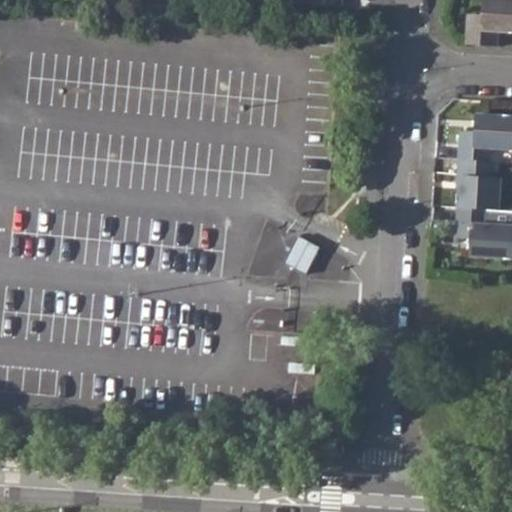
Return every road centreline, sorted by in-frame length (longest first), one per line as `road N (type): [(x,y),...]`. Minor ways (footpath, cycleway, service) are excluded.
road 1 (residential): [(380,500),(376,462),(405,66)]
road 2 (secondary): [(380,500),(0,477)]
road 3 (unknown): [(12,115),(291,143)]
road 4 (secondary): [(511,510),(380,500)]
